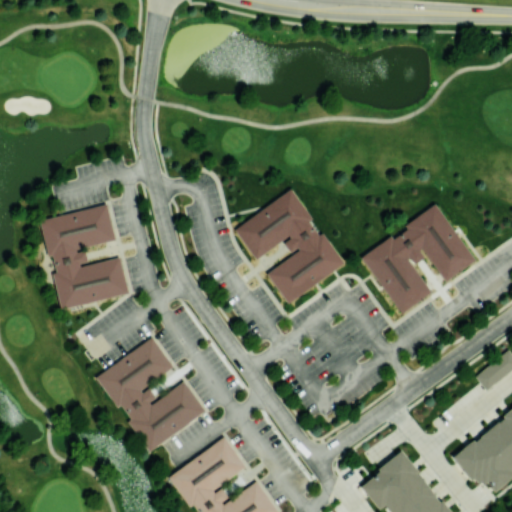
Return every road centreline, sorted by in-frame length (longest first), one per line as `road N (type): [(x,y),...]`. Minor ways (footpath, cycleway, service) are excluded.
road 1 (residential): [(161,0),(143,114),(172,247),(193,291),(315,461)]
road 2 (residential): [(315,461),(511,317)]
road 3 (secondary): [(270,0),(511,14)]
